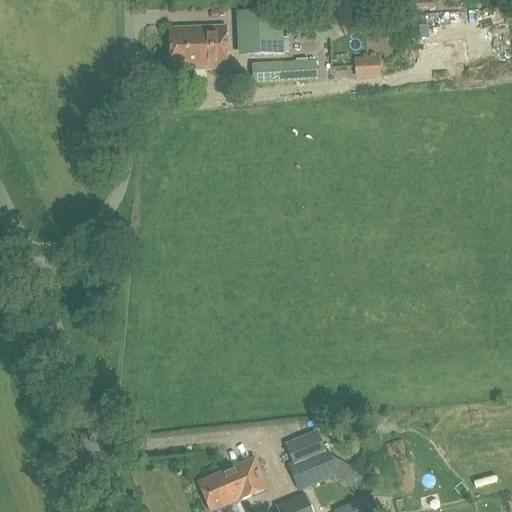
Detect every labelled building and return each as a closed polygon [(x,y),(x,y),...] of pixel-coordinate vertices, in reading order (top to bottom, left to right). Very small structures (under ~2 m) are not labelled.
[(282,10),(280,10),(280,0),(252,0),(253,11),(236,11),(239,57),(284,55),(282,10)] [(297,13),(297,16),(286,16),(288,40),(299,39),(299,43),(331,42),(330,16),(306,17),(306,12),(297,13)] [(341,23),(345,35),(369,26),(365,14),(341,23)] [(171,71),(228,68),(226,25),(170,27),(171,71)] [(358,77),(382,75),(380,57),(356,59),(358,77)] [(254,84),(317,81),(316,61),(252,65),(252,66),(247,66),(248,75),(253,75),(254,84)] [(327,452),(325,452),(316,431),(284,446),(293,465),(289,466),(299,493),(337,476),(335,480),(356,492),(363,477),(328,458),(327,452)] [(240,500),(268,489),(256,458),(198,482),(210,511),(239,500),(240,500)] [(278,511),(313,511),(305,493),(276,504),(278,511)] [(373,511),(368,498),(335,510),(335,511),(373,511)]
